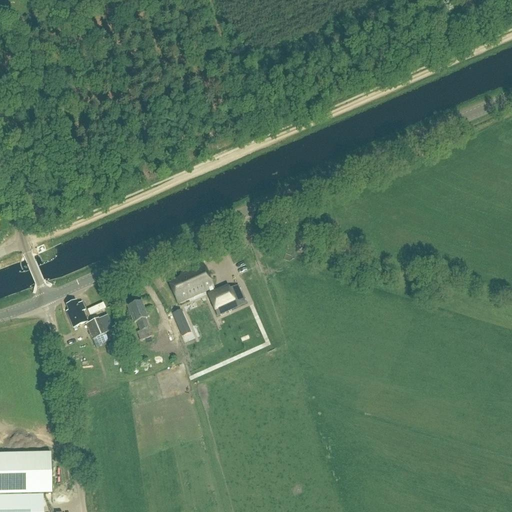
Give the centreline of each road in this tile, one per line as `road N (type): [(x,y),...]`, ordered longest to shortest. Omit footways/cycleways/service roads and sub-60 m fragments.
road 1 (track): [(22,242),(33,245),(511,38)]
road 2 (tertiary): [(46,299),(511,97)]
road 3 (unclassified): [(84,511),(46,299)]
